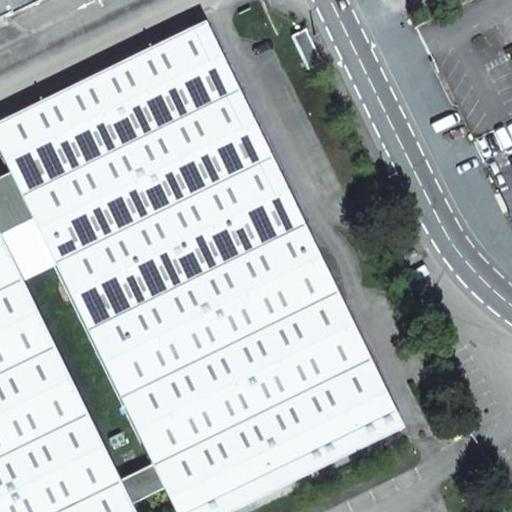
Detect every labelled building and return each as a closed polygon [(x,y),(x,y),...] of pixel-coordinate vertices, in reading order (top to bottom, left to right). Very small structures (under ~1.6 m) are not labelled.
[(0,0),(0,18),(7,15),(9,17),(43,0),(0,0)] [(0,157),(8,174),(31,220),(150,465),(162,489),(173,511),(231,511),(402,429),(204,22),(0,121),(0,157)] [(321,63),(304,30),(291,37),(308,70),(321,63)] [(0,178),(0,235),(31,220),(8,174),(0,178)] [(0,240),(0,511),(132,511),(129,505),(117,481),(0,240)] [(162,489),(150,465),(117,481),(129,505),(162,489)]
